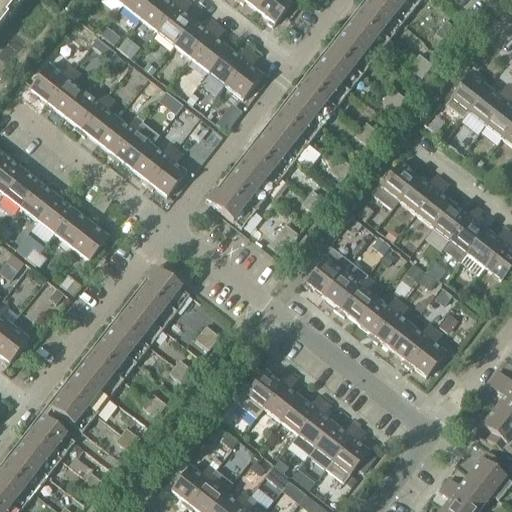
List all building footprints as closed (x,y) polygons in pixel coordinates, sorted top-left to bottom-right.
[(0,0),(0,28),(6,21),(4,20),(19,0),(0,0)] [(108,0),(122,10),(129,0),(108,0)] [(129,0),(122,10),(139,24),(157,0),(129,0)] [(157,0),(139,24),(156,37),(183,3),(179,0),(174,0),(169,7),(159,0),(157,0)] [(214,194),(205,206),(209,209),(240,233),(257,211),(267,198),(281,181),(295,163),(308,173),(319,158),(307,148),(307,147),(320,130),(334,113),(347,96),(360,79),(374,62),(387,45),(400,28),(410,16),(422,0),(372,0),(369,4),(356,21),(342,38),(329,55),(316,72),(302,89),(276,123),(263,140),(249,157),(236,174),(226,187),(223,191),(218,197),(214,194)] [(244,5),(256,15),(267,0),(239,0),(237,4),(242,8),(244,5)] [(287,0),(267,0),(256,15),(268,24),(266,27),(271,31),(293,4),(287,0)] [(156,37),(173,50),(192,26),(182,17),(189,8),(183,3),(156,37)] [(173,50),(190,64),(217,29),(210,24),(203,34),(192,26),(173,50)] [(444,24),(439,31),(452,41),(458,35),(444,24)] [(190,64),(207,77),(226,52),(216,44),(223,34),(217,29),(190,64)] [(452,41),(439,31),(433,38),(447,48),(452,41)] [(90,50),(97,56),(103,49),(96,43),(90,50)] [(128,61),(135,52),(124,44),(117,53),(128,61)] [(208,78),(201,87),(216,99),(223,90),(224,90),(251,56),(244,51),(237,60),(226,52),(207,77),(208,78)] [(251,56),(224,90),(242,104),(261,80),(250,71),(257,61),(251,56)] [(118,76),(125,66),(115,58),(108,67),(118,76)] [(418,58),(412,65),(426,75),(431,69),(418,58)] [(426,75),(412,65),(407,72),(421,82),(426,75)] [(142,72),(151,79),(155,73),(147,67),(142,72)] [(39,106),(44,110),(73,73),(66,68),(58,78),(47,69),(28,94),(41,104),(39,106)] [(51,112),(63,121),(82,96),(72,88),(79,78),(73,73),(44,110),(49,114),(51,112)] [(448,96),(441,106),(444,109),(462,123),(467,117),(466,116),(486,91),(468,78),(464,76),(453,91),(456,93),(452,99),(448,96)] [(467,117),(460,126),(476,139),(484,130),(511,95),(511,93),(511,90),(507,87),(504,90),(496,100),(486,91),(466,116),(467,117)] [(391,92),(386,99),(399,109),(404,103),(391,92)] [(511,93),(511,95),(484,130),(501,143),(511,128),(511,112),(510,110),(511,107),(511,93)] [(73,133),(78,137),(107,100),(100,95),(92,105),(82,96),(63,121),(75,130),(73,133)] [(160,104),(175,116),(180,110),(165,98),(160,104)] [(191,110),(197,102),(192,98),(185,105),(191,110)] [(399,109),(386,99),(380,106),(394,116),(399,109)] [(85,138),(97,148),(116,123),(106,115),(113,105),(107,100),(78,137),(83,141),(85,138)] [(107,160),(112,164),(141,127),(135,122),(134,121),(126,131),(116,123),(97,148),(109,157),(107,160)] [(427,131),(433,137),(441,127),(434,121),(427,131)] [(364,126),(359,133),(372,144),(378,137),(364,126)] [(131,174),(150,150),(158,140),(147,132),(141,127),(112,164),(117,168),(119,165),(131,174)] [(511,128),(501,143),(511,151),(511,128)] [(372,144),(359,133),(354,140),(367,150),(372,144)] [(141,186),(146,190),(175,153),(168,148),(160,158),(150,150),(131,174),(143,184),(141,186)] [(175,153),(146,190),(151,194),(153,192),(166,202),(185,177),(173,168),(181,158),(175,153)] [(0,166),(0,197),(2,199),(22,174),(4,161),(0,166)] [(337,161),(332,167),(346,178),(351,171),(337,161)] [(346,178),(332,167),(327,174),(340,185),(346,178)] [(372,200),(390,214),(416,180),(399,167),(372,200)] [(2,199),(19,212),(39,187),(22,174),(2,199)] [(397,205),(414,218),(441,184),(435,179),(427,189),(416,180),(390,214),(397,205)] [(414,218),(431,232),(451,207),(440,199),(448,189),(441,184),(414,218)] [(19,212),(36,225),(56,201),(39,187),(19,212)] [(311,194),(306,201),(319,212),(324,205),(311,194)] [(37,226),(30,235),(45,248),(53,238),(53,239),(73,214),(56,201),(36,225),(37,226)] [(319,212),(306,201),(300,208),(314,219),(319,212)] [(431,232),(448,245),(475,210),(469,206),(461,215),(451,207),(431,232)] [(357,220),(364,226),(372,215),(365,210),(357,220)] [(449,246),(442,254),(459,267),(465,259),(485,234),(474,226),(482,216),(475,210),(448,245),(449,246)] [(53,239),(70,252),(89,227),(73,214),(53,239)] [(354,224),(346,234),(353,239),(361,229),(354,224)] [(89,227),(70,252),(88,266),(107,241),(89,227)] [(284,228),(279,235),(292,246),(298,239),(284,228)] [(5,231),(0,236),(0,243),(3,246),(11,236),(5,231)] [(476,280),(482,272),(509,237),(503,232),(495,242),(485,234),(465,259),(459,267),(476,280)] [(384,241),(391,246),(398,238),(390,233),(384,241)] [(292,246),(279,235),(274,242),(287,253),(292,246)] [(511,239),(509,237),(482,272),(500,286),(511,270),(511,255),(508,252),(511,247),(511,239)] [(389,251),(389,250),(377,241),(377,242),(370,251),(382,260),(389,251)] [(24,262),(31,267),(39,257),(32,252),(24,262)] [(310,292),(322,301),(349,267),(331,253),(302,290),(308,294),(310,292)] [(378,266),(386,272),(394,262),(386,256),(378,266)] [(39,257),(31,267),(37,273),(45,262),(39,257)] [(3,268),(16,278),(23,268),(11,258),(3,268)] [(432,266),(424,276),(436,284),(443,275),(432,266)] [(332,313),(337,317),(366,280),(349,267),(322,301),(334,311),(332,313)] [(416,287),(417,286),(424,276),(413,268),(405,279),(416,287)] [(148,287),(76,378),(49,413),(81,437),(188,299),(153,272),(144,284),(148,287)] [(424,276),(417,286),(428,295),(436,284),(424,276)] [(42,284),(34,278),(30,283),(38,290),(42,284)] [(66,279),(59,289),(65,294),(73,284),(66,279)] [(344,319),(356,328),(376,303),(365,295),(373,285),(366,280),(337,317),(342,321),(344,319)] [(62,298),(56,293),(48,303),(55,308),(62,298)] [(366,340),(371,344),(400,307),(394,301),(386,311),(376,303),(356,328),(368,337),(366,340)] [(0,306),(0,341),(10,329),(0,321),(0,319),(7,311),(0,306)] [(400,307),(371,344),(376,348),(378,345),(390,355),(410,330),(417,321),(406,312),(407,312),(400,307)] [(439,331),(448,338),(458,326),(449,319),(439,331)] [(400,366),(405,370),(434,333),(428,328),(420,338),(410,330),(390,355),(402,364),(400,366)] [(10,329),(0,341),(0,361),(2,363),(0,366),(6,370),(27,343),(10,329)] [(205,330),(199,337),(213,347),(218,341),(205,330)] [(434,333),(405,370),(410,374),(412,372),(425,382),(444,357),(433,348),(441,338),(434,333)] [(213,347),(199,337),(194,344),(207,354),(208,354),(213,347)] [(178,364),(173,371),(186,381),(192,375),(178,364)] [(186,381),(173,371),(168,378),(181,388),(186,381)] [(254,423),(262,413),(289,378),(283,373),(275,383),(264,374),(237,409),(254,423)] [(511,386),(496,374),(491,381),(511,396),(511,386)] [(262,413),(279,426),(299,402),(288,393),(296,384),(289,378),(262,413)] [(511,396),(491,381),(486,387),(502,400),(494,410),(511,424),(511,396)] [(151,398),(146,405),(160,415),(165,409),(151,398)] [(279,426),(297,440),(323,405),(317,400),(309,410),(299,402),(279,426)] [(160,415),(146,405),(141,412),(154,422),(160,415)] [(308,460),(313,453),(333,428),(322,420),(330,410),(323,405),(297,440),(291,447),(308,460)] [(511,424),(494,410),(480,428),(491,436),(485,443),(500,454),(502,451),(511,458),(511,457),(511,424)] [(45,418),(0,475),(0,511),(21,511),(73,446),(54,431),(57,427),(45,418)] [(146,432),(130,419),(124,427),(133,434),(134,432),(141,438),(146,432)] [(330,466),(357,432),(351,427),(343,436),(333,428),(313,453),(330,466)] [(115,428),(112,432),(120,439),(133,449),(138,443),(125,432),(123,435),(115,428)] [(330,466),(324,473),(342,487),(343,486),(348,480),(367,455),(356,447),(364,437),(357,432),(330,466)] [(230,454),(236,446),(225,437),(219,445),(230,454)] [(133,449),(120,439),(114,446),(128,456),(133,449)] [(511,486),(504,481),(494,473),(499,467),(485,455),(465,480),(490,499),(497,504),(511,486)] [(254,466),(250,473),(259,480),(264,474),(254,466)] [(180,507),(185,511),(214,474),(207,469),(200,479),(189,470),(169,495),(182,505),(180,507)] [(287,486),(286,482),(273,470),(264,481),(280,494),(287,486)] [(308,495),(316,485),(299,472),(291,482),(308,495)] [(212,511),(224,497),(231,488),(214,474),(185,511),(212,511)] [(90,477),(84,484),(98,494),(103,488),(90,477)] [(354,485),(348,480),(343,486),(350,491),(354,485)] [(447,483),(442,489),(471,511),(480,511),(490,499),(465,480),(457,490),(447,483)] [(98,494),(84,484),(79,491),(93,501),(98,494)] [(440,511),(471,511),(442,489),(437,496),(447,503),(440,511)] [(248,501),(239,511),(266,511),(272,505),(256,492),(249,501),(248,501)] [(239,511),(248,501),(242,496),(234,505),(224,497),(212,511),(239,511)] [(304,511),(307,511),(313,505),(309,502),(305,499),(298,507),(304,511)]
